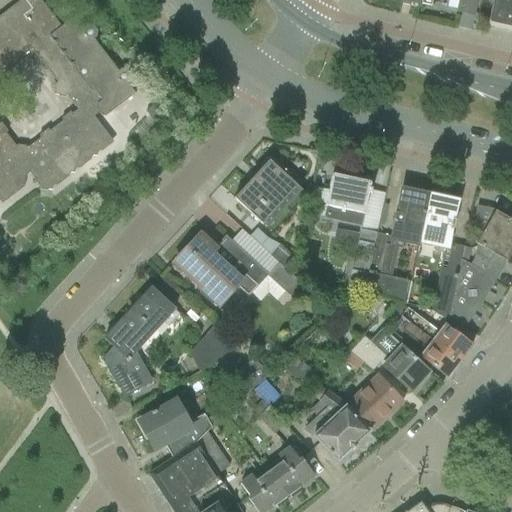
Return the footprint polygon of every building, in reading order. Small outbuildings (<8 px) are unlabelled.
[(0,203),(1,205),(23,188),(24,177),(29,174),(41,192),(46,192),(52,191),(52,188),(54,186),(54,182),(50,177),(60,170),(63,174),(68,175),(70,174),(74,175),(75,170),(76,169),(77,165),(73,160),(82,153),(85,157),(91,158),(92,157),(96,158),(97,153),(98,152),(99,148),(95,143),(105,136),(107,138),(108,137),(91,115),(96,111),(101,117),(104,118),(134,95),(127,85),(129,83),(130,77),(126,72),(119,71),(117,72),(93,41),(95,39),(96,32),(92,27),(86,26),(83,28),(75,17),(57,31),(50,22),(53,19),(38,0),(21,0),(0,16),(0,203)] [(459,0),(457,12),(471,15),(474,0),(459,0)] [(488,25),(488,26),(511,31),(511,0),(492,0),(487,24),(488,25)] [(152,106),(144,111),(152,122),(160,116),(152,106)] [(234,200),(262,225),(271,234),(305,196),(286,179),(289,176),(284,172),(282,175),(268,162),(234,200)] [(324,208),(322,216),(340,220),(361,225),(367,195),(370,196),(371,191),(368,190),(369,185),(331,177),(327,192),(324,208)] [(363,292),(363,293),(405,306),(410,284),(390,279),(396,248),(401,249),(402,243),(419,246),(420,239),(430,197),(430,195),(425,194),(400,188),(394,214),(392,222),(393,223),(389,237),(375,234),(363,292)] [(455,287),(460,261),(463,248),(447,244),(450,231),(453,230),(454,223),(450,219),(451,214),(453,214),(456,202),(430,197),(420,239),(435,242),(434,247),(444,250),(431,313),(447,322),(448,317),(455,287)] [(383,205),(379,226),(383,227),(387,206),(383,205)] [(480,247),(477,262),(499,275),(506,263),(511,252),(511,222),(494,212),(483,233),(487,235),(480,247)] [(355,250),(358,235),(335,230),(331,245),(355,250)] [(347,260),(342,281),(347,282),(347,286),(349,288),(350,287),(363,292),(375,234),(359,230),(358,235),(355,250),(360,251),(358,261),(352,260),(352,261),(347,260)] [(278,263),(267,275),(230,242),(224,237),(214,248),(199,236),(184,253),(182,251),(175,259),(177,261),(174,264),(200,287),(198,289),(218,306),(236,286),(248,297),(250,295),(266,277),(285,293),(290,298),(302,284),(286,270),(296,259),(278,244),(269,255),(278,263)] [(460,261),(455,287),(482,303),(499,275),(477,262),(474,268),(460,261)] [(455,287),(448,317),(465,328),(477,310),(480,306),(482,303),(455,287)] [(175,310),(166,302),(151,288),(150,289),(151,290),(129,313),(128,312),(119,322),(120,323),(105,340),(104,339),(104,340),(113,349),(103,360),(124,398),(151,383),(138,359),(136,360),(133,355),(173,310),(175,311),(175,310)] [(408,311),(402,319),(415,329),(416,329),(425,336),(425,335),(459,362),(472,346),(445,325),(438,334),(408,311)] [(415,329),(402,319),(396,326),(426,349),(419,357),(446,379),(459,362),(425,335),(425,336),(416,329),(415,329)] [(216,326),(189,354),(200,373),(214,365),(241,349),(216,326)] [(350,351),(357,358),(372,372),(379,365),(410,393),(429,373),(383,331),(371,343),(364,336),(350,351)] [(241,349),(214,365),(237,404),(268,375),(241,349)] [(286,354),(278,368),(302,383),(311,370),(286,354)] [(347,405),(344,408),(369,434),(402,403),(377,377),(347,405)] [(316,418),(302,431),(312,438),(322,448),(336,462),(337,464),(369,434),(344,408),(347,405),(316,386),(310,397),(318,402),(310,411),(316,418)] [(164,443),(172,458),(196,442),(211,428),(203,416),(187,424),(175,401),(155,412),(154,411),(150,414),(151,415),(139,422),(154,450),(164,443)] [(268,407),(257,418),(266,428),(278,418),(268,407)] [(504,451),(499,465),(511,469),(511,435),(510,434),(508,439),(505,440),(503,447),(504,451)] [(172,458),(149,473),(170,505),(175,511),(186,511),(190,510),(188,508),(192,506),(187,499),(192,496),(216,481),(205,465),(209,463),(195,443),(172,458)] [(282,462),(269,472),(289,499),(301,490),(300,488),(302,487),(301,485),(310,479),(314,476),(308,468),(301,460),(299,462),(289,448),(277,457),(282,462)] [(251,476),(240,484),(250,498),(247,500),(251,505),(253,508),(256,511),(265,511),(272,507),(273,508),(275,506),(276,508),(281,505),(289,499),(269,472),(255,482),(251,476)] [(460,511),(461,511),(440,505),(430,505),(421,511),(417,507),(420,505),(419,503),(407,511),(460,511)]
